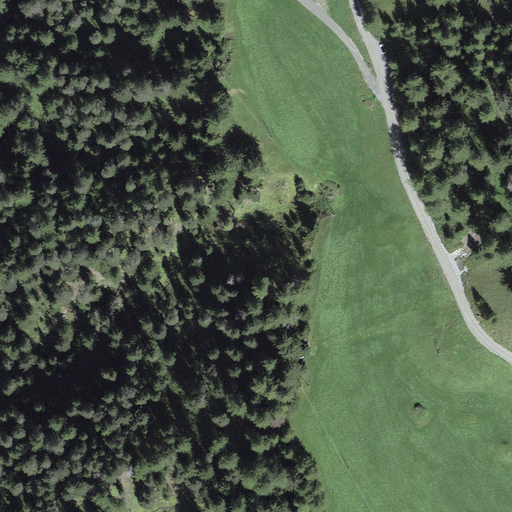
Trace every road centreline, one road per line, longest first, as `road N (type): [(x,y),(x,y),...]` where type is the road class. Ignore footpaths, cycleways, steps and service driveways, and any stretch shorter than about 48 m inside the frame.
road 1 (track): [(386,104),(445,272),(471,321),(511,360)]
road 2 (track): [(386,104),(347,40),(302,0)]
